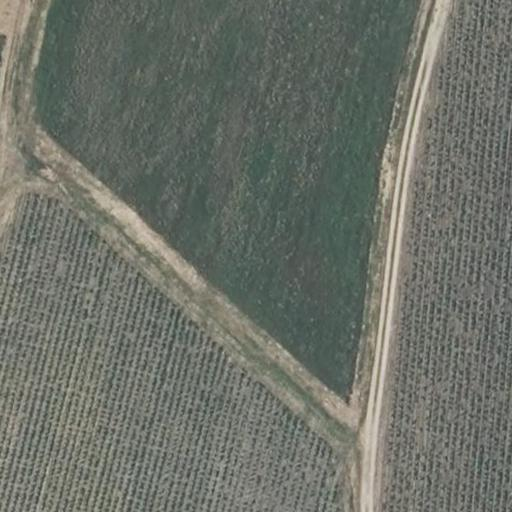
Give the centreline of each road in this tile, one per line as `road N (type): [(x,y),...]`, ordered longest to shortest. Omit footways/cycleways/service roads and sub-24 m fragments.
road 1 (track): [(445,0),(420,77),(362,470),(363,511)]
road 2 (track): [(362,470),(49,176),(0,176)]
